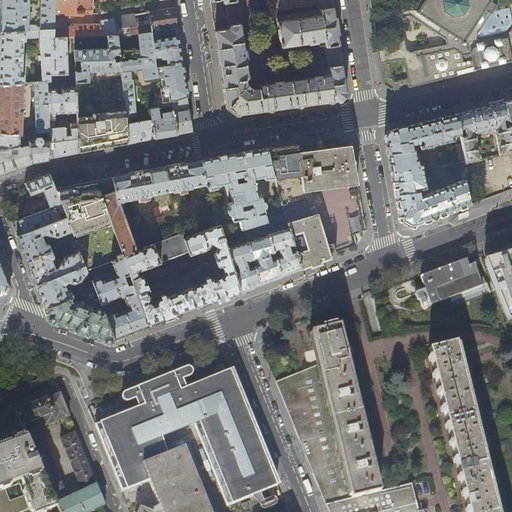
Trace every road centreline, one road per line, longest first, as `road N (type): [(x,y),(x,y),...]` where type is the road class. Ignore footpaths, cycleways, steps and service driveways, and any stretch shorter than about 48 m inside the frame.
road 1 (residential): [(0,184),(50,166),(214,140)]
road 2 (residential): [(230,322),(121,361),(29,331)]
road 3 (residential): [(0,406),(63,382),(116,511)]
road 4 (residential): [(230,322),(307,511)]
road 5 (residential): [(389,260),(230,322)]
road 6 (residential): [(214,140),(365,115)]
road 7 (residential): [(365,115),(511,80)]
road 8 (residential): [(365,115),(389,260)]
road 9 (residential): [(190,0),(214,140)]
road 10 (residential): [(511,212),(389,260)]
